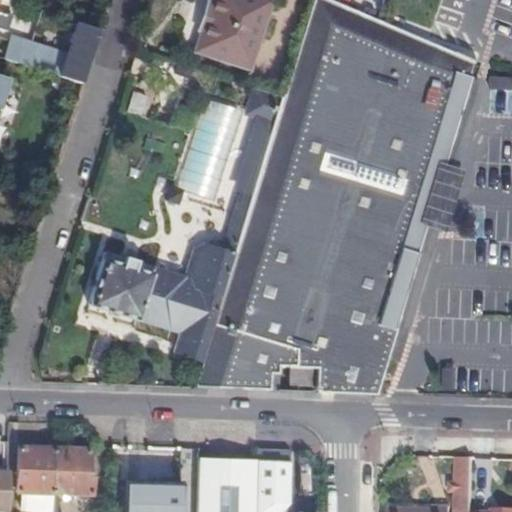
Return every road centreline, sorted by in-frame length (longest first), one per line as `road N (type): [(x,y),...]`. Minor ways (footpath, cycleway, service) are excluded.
road 1 (residential): [(119,0),(5,400)]
road 2 (residential): [(340,415),(5,400)]
road 3 (residential): [(511,420),(340,415)]
